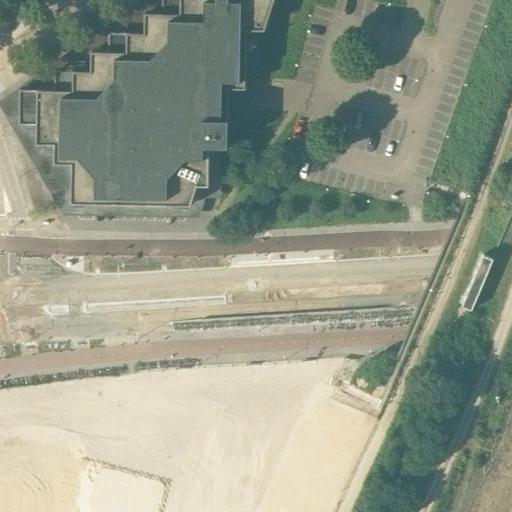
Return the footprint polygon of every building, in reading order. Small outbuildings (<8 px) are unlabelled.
[(180,0),(180,13),(146,12),(145,32),(143,34),(136,25),(121,35),(128,43),(127,49),(127,50),(92,50),(91,58),(68,57),(68,68),(73,69),(73,88),(38,88),(37,142),(54,142),(54,162),(71,162),(71,183),(89,183),(88,203),(191,204),(197,185),(209,185),(210,146),(227,146),(228,88),(246,88),(247,49),(248,30),(265,30),(274,0),(180,0)] [(483,251),(461,303),(470,306),(471,307),(493,255),(492,255),(483,251)] [(349,331),(349,343),(373,341),(372,329),(349,331)] [(64,396),(49,449),(135,474),(124,511),(276,511),(300,433),(360,433),(360,373),(64,396)] [(0,511),(124,511),(135,474),(49,449),(0,445),(0,511)]
